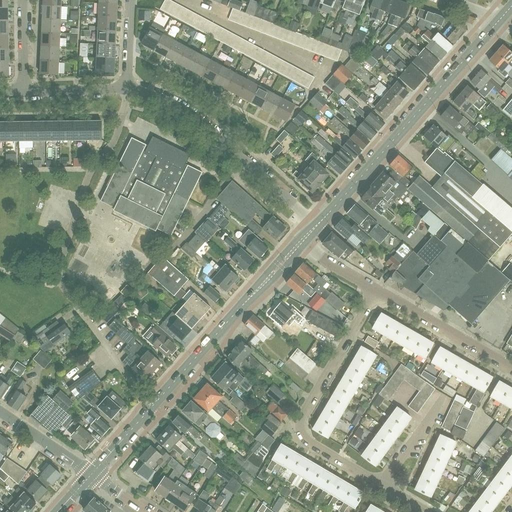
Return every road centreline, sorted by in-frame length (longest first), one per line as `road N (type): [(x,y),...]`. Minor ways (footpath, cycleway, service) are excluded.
road 1 (residential): [(150,409),(57,277),(92,171),(122,127),(128,90)]
road 2 (residential): [(424,511),(302,439),(299,429),(375,290)]
road 3 (secondary): [(317,224),(496,20)]
road 4 (residential): [(317,224),(199,121),(128,90)]
road 5 (secondary): [(150,409),(301,242)]
road 6 (residential): [(511,368),(375,290)]
